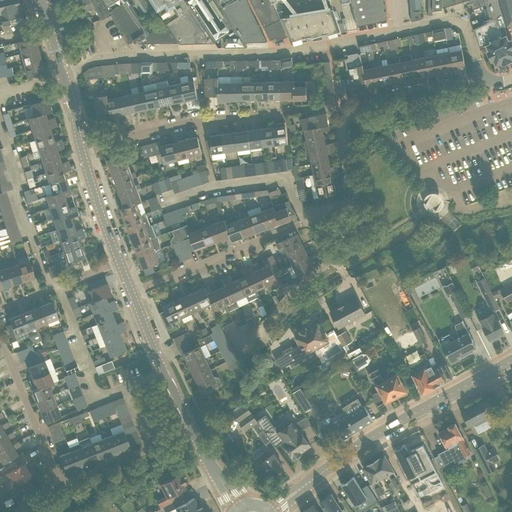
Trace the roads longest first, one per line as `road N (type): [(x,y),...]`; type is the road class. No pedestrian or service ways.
road 1 (residential): [(482,77),(466,29),(449,21),(280,51),(97,58),(63,78)]
road 2 (residential): [(126,387),(145,450),(58,481),(0,341)]
road 3 (residential): [(80,152),(338,104),(349,114)]
road 4 (tertiary): [(296,488),(511,360)]
road 5 (residential): [(131,293),(312,219)]
road 6 (residential): [(242,352),(327,263),(312,219)]
road 7 (residential): [(46,292),(0,131)]
road 8 (residential): [(56,290),(93,388),(107,395),(126,387)]
road 9 (residential): [(349,114),(383,98),(482,77)]
road 10 (residential): [(312,219),(349,202),(353,192),(343,126),(349,114)]
road 11 (tertiary): [(121,268),(80,152)]
